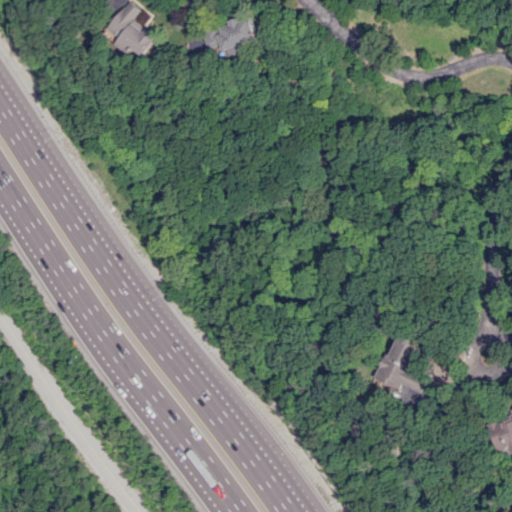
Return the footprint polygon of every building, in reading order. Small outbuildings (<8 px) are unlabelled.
[(151,55),(164,38),(142,21),(151,10),(137,0),(116,29),(151,55)] [(408,389),(413,379),(414,379),(429,346),(402,334),(382,377),(408,389)] [(511,419),(495,426),(504,451),(511,447),(511,419)] [(378,440),(376,449),(387,451),(388,442),(378,440)] [(395,445),(396,453),(403,452),(402,444),(395,445)]
